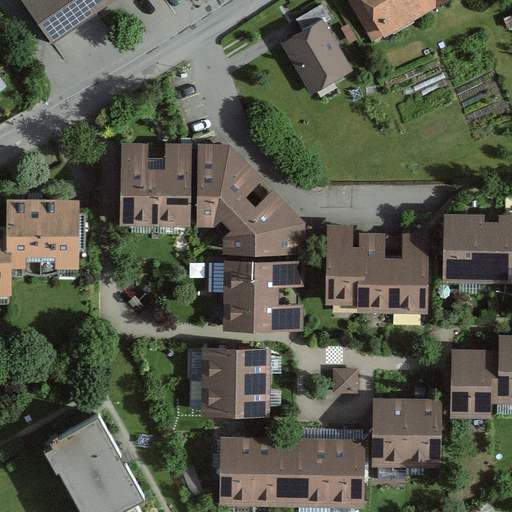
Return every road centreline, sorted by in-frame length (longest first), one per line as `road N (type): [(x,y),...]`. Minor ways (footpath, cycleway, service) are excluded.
road 1 (residential): [(429,198),(320,201),(272,174),(227,124),(200,32)]
road 2 (residential): [(200,32),(0,157)]
